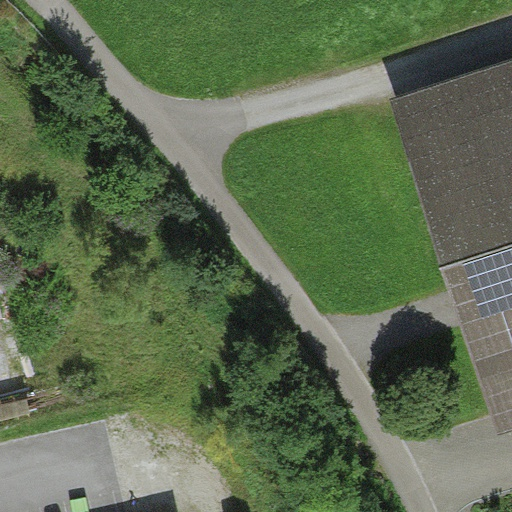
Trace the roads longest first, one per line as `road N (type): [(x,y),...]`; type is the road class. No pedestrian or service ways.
road 1 (track): [(417,511),(385,421),(176,137),(50,0)]
road 2 (track): [(176,137),(511,43)]
